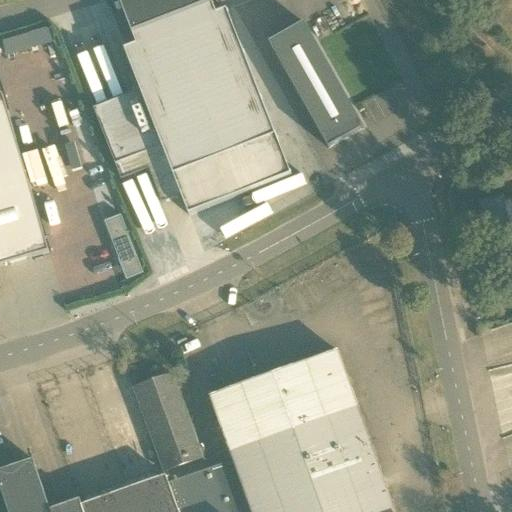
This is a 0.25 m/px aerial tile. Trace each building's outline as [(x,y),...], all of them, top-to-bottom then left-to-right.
[(124,0),(120,2),(133,34),(212,3),(211,0),(212,0),(124,0)] [(227,11),(217,15),(213,5),(133,36),(137,46),(127,50),(125,51),(141,92),(128,97),(111,103),(111,104),(94,110),(116,165),(163,147),(174,177),(276,137),(277,137),(263,102),(227,11)] [(298,14),(262,34),(322,140),(358,119),(298,14)] [(0,182),(26,175),(3,96),(0,97),(0,182)] [(0,267),(49,253),(26,175),(0,182),(0,267)] [(511,200),(505,202),(504,198),(480,203),(487,238),(489,238),(492,254),(511,249),(511,200)] [(218,416),(224,435),(233,461),(218,467),(234,511),(394,511),(337,352),(273,375),(280,394),(218,416)] [(203,459),(180,394),(173,376),(135,389),(165,472),(203,459)] [(64,511),(63,507),(50,511),(33,460),(0,471),(0,487),(8,511),(64,511)] [(64,511),(234,511),(218,467),(167,485),(164,477),(82,506),(80,500),(63,507),(64,511)]
